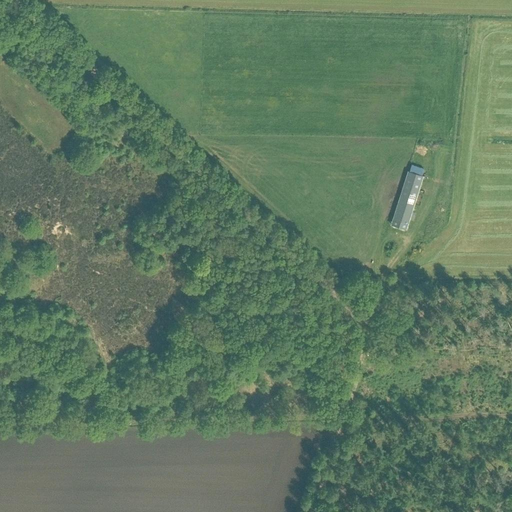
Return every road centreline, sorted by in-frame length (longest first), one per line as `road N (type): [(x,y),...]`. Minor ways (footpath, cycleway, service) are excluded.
road 1 (track): [(14,0),(364,329)]
road 2 (track): [(312,511),(364,329)]
